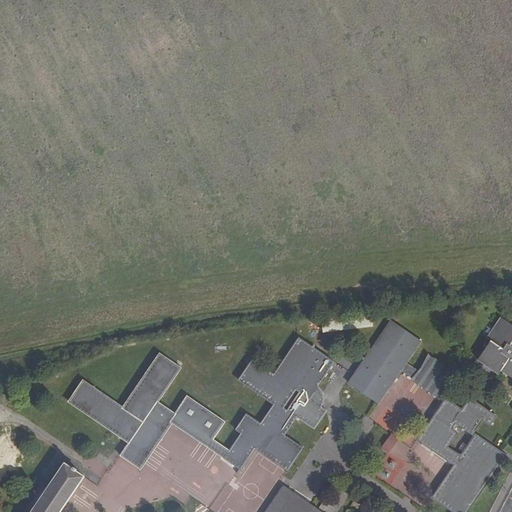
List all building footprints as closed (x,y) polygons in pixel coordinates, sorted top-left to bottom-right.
[(370,311),(321,318),(323,333),(373,326),(370,311)] [(511,324),(501,317),(487,338),(492,341),(479,360),(499,373),(501,370),(511,377),(511,324)] [(407,362),(422,341),(391,320),(348,383),(379,404),(401,371),(438,396),(453,373),(431,358),(421,372),(407,362)] [(240,468),(255,447),(270,425),(284,435),(296,416),(314,428),(326,410),(321,406),(322,404),(323,401),(323,398),(323,396),(322,393),(321,390),(319,388),(317,386),(334,361),(300,338),(275,375),(252,359),(238,379),(275,404),(261,424),(247,414),(236,429),(242,433),(230,451),(213,439),(224,421),(188,397),(176,414),(157,402),(181,367),(160,354),(123,407),(83,380),(69,401),(130,442),(142,423),(161,436),(171,422),(240,468)] [(410,404),(418,410),(429,394),(408,380),(403,388),(415,397),(410,404)] [(455,421),(473,434),(483,419),(490,424),(496,416),(471,399),(455,421)] [(454,511),(466,511),(506,456),(476,435),(461,456),(447,447),(457,433),(435,417),(419,440),(456,464),(434,497),(454,511)] [(140,468),(161,436),(142,423),(130,442),(121,455),(140,468)] [(270,425),(255,447),(288,469),(303,448),(284,435),(270,425)] [(391,453),(400,439),(392,433),(383,447),(391,453)] [(0,451),(0,478),(1,479),(13,461),(0,451)] [(59,511),(84,477),(76,471),(77,469),(74,467),(73,469),(65,464),(37,504),(32,500),(23,511),(59,511)] [(322,511),(310,503),(294,493),(280,511),(322,511)]
